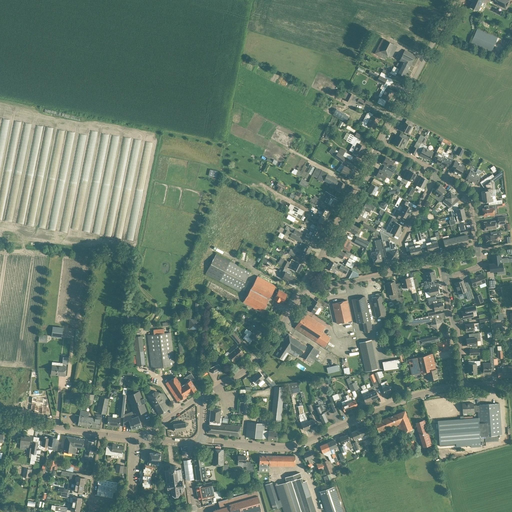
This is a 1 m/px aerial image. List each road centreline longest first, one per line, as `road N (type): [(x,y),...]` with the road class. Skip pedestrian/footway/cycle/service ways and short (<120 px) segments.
road 1 (tertiary): [(463,387),(415,394),(294,445),(201,440)]
road 2 (tertiary): [(380,143),(458,0)]
road 3 (tertiary): [(305,284),(380,143)]
road 4 (tertiary): [(200,397),(253,363),(305,284)]
road 5 (unclassified): [(145,439),(0,420)]
